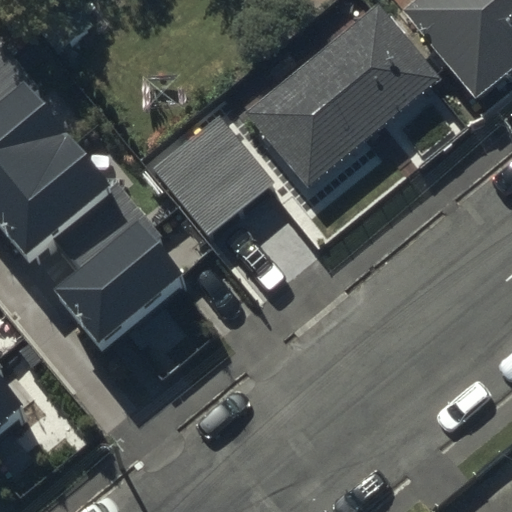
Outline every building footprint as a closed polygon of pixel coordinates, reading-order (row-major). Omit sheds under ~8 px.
[(444,79),(379,0),(378,0),(245,109),(309,187),(444,79)] [(511,0),(416,0),(406,9),(477,98),(511,69),(511,0)] [(0,236),(108,365),(190,296),(158,258),(167,251),(123,200),(115,207),(33,110),(46,100),(0,45),(0,236)] [(278,181),(218,113),(156,168),(215,236),(278,181)] [(0,452),(32,426),(0,387),(0,383),(14,378),(0,360),(0,452)]
